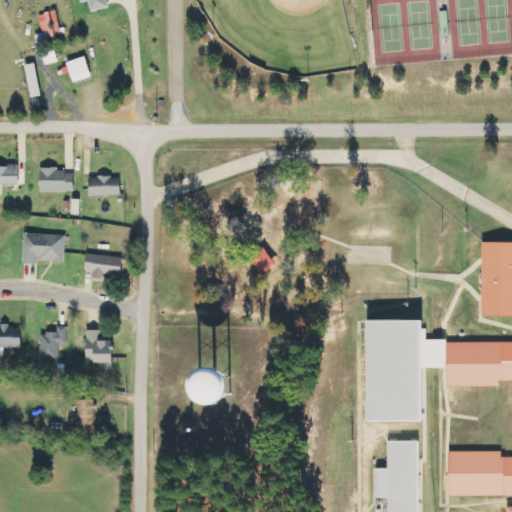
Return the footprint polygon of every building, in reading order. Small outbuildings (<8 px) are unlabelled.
[(110,7),(108,0),(82,0),(83,2),(90,0),(91,0),(94,11),(110,7)] [(69,62),(76,83),(94,77),(88,56),(69,62)] [(42,96),(38,63),(28,65),(32,97),(42,96)] [(21,166),(0,166),(0,185),(21,185),(21,166)] [(43,169),(42,192),(76,192),(76,170),(43,169)] [(123,196),(123,177),(91,178),(92,197),(123,196)] [(66,262),(67,235),(26,234),(25,264),(40,264),(40,261),(66,262)] [(511,240),(483,240),(483,313),(511,313),(511,240)] [(281,268),(270,247),(252,257),(263,278),(281,268)] [(125,257),(88,255),(87,271),(94,272),(94,276),(124,278),(125,257)] [(371,419),(371,317),(428,318),(427,419),(371,419)] [(0,347),(23,348),(24,326),(0,325),(0,347)] [(43,333),(43,360),(60,360),(61,345),(69,345),(69,327),(59,326),(59,334),(43,333)] [(102,330),(89,330),(89,362),(116,363),(116,341),(102,340),(102,330)] [(511,340),(447,341),(447,385),(500,384),(500,380),(511,379),(511,455),(503,455),(503,450),(449,450),(449,493),(511,493),(511,340)] [(230,373),(219,373),(220,405),(252,404),(251,373),(230,373)] [(95,400),(80,400),(81,432),(96,431),(95,400)] [(389,440),(419,440),(419,511),(388,511),(388,496),(377,496),(377,467),(389,467),(389,440)]
